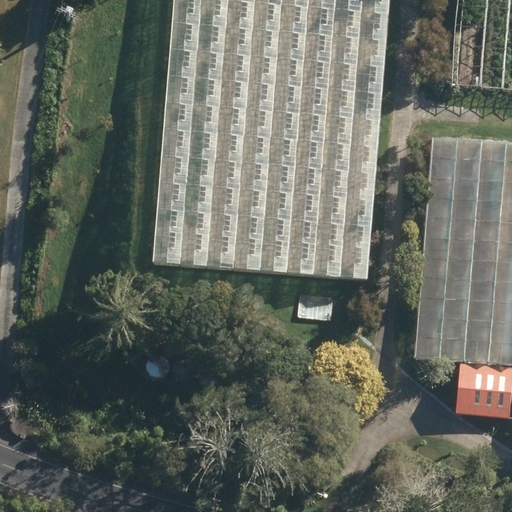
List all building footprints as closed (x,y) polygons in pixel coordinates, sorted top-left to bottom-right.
[(174,0),(153,268),(366,285),(388,0),(174,0)] [(511,0),(462,0),(456,94),(511,97),(511,0)] [(414,360),(461,364),(511,367),(511,145),(432,139),(414,360)] [(299,320),(331,322),(333,303),(301,300),(299,320)] [(509,419),(511,381),(511,367),(461,364),(457,415),(509,419)]
